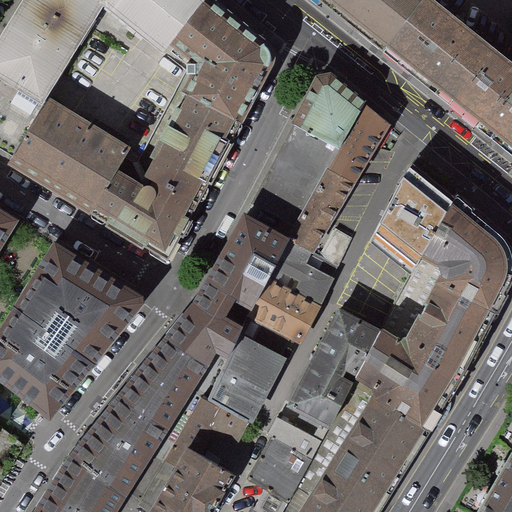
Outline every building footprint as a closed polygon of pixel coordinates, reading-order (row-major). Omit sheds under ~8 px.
[(25,0),(19,10),(75,46),(102,3),(165,53),(176,40),(208,3),(204,0),(25,0)] [(322,0),(386,51),(425,4),(420,0),(322,0)] [(386,51),(458,109),(501,55),(430,0),(428,0),(425,4),(386,51)] [(265,49),(208,3),(176,40),(199,58),(203,81),(182,120),(231,146),(270,69),(272,62),(269,54),(265,49)] [(19,10),(0,39),(0,150),(6,155),(42,97),(75,46),(19,10)] [(511,64),(501,55),(458,109),(511,152),(511,64)] [(367,107),(331,78),(318,81),(289,135),(337,162),(367,107)] [(130,153),(42,97),(6,155),(98,211),(117,177),(130,153)] [(329,177),(352,190),(379,144),(390,125),(367,107),(337,162),(329,177)] [(173,258),(231,146),(182,120),(143,195),(117,177),(98,211),(173,258)] [(244,221),(292,246),(329,177),(337,162),(289,135),(244,221)] [(378,234),(420,268),(457,207),(409,174),(378,234)] [(333,222),(352,190),(329,177),(292,246),(312,257),(333,222)] [(436,277),(439,288),(433,300),(486,330),(503,302),(511,283),(511,256),(506,244),(491,230),(457,207),(420,268),(436,277)] [(0,245),(15,222),(0,213),(0,245)] [(292,246),(244,221),(215,274),(89,428),(34,511),(108,511),(234,316),(247,324),(252,315),(292,246)] [(351,237),(336,228),(320,254),(338,265),(351,237)] [(252,315),(306,342),(341,273),(312,257),(292,246),(252,315)] [(139,301),(57,248),(0,339),(0,386),(46,423),(140,307),(139,301)] [(363,375),(359,384),(375,395),(425,428),(462,371),(486,330),(433,300),(413,341),(402,345),(385,335),(363,375)] [(350,373),(352,368),(363,375),(385,335),(343,313),(320,355),(350,373)] [(279,368),(239,347),(212,399),(252,420),(279,368)] [(359,384),(348,378),(350,373),(320,355),(283,423),(341,455),(375,395),(359,384)] [(241,441),(252,420),(212,399),(206,395),(141,508),(148,511),(154,511),(189,450),(203,458),(219,429),(241,441)] [(326,480),(307,511),(306,511),(372,511),(425,428),(375,395),(341,455),(326,480)] [(511,417),(489,452),(511,464),(511,417)] [(326,480),(341,455),(283,423),(270,447),(326,480)] [(0,428),(0,488),(25,448),(0,428)] [(307,511),(326,480),(270,447),(252,479),(267,489),(307,511)] [(203,458),(189,450),(154,511),(215,511),(236,476),(203,458)] [(511,511),(511,464),(489,452),(454,511),(511,511)] [(306,511),(307,511),(267,489),(254,511),(306,511)]
